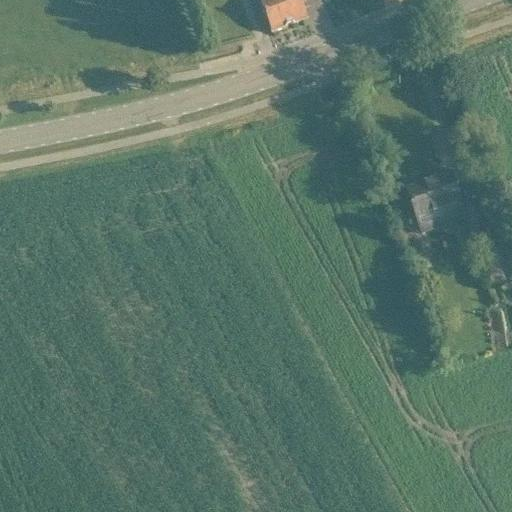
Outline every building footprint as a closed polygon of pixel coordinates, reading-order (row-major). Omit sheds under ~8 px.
[(261,0),(263,4),(260,5),(272,36),(308,22),(299,0),(261,0)] [(451,179),(407,194),(412,206),(410,207),(411,211),(413,214),(414,214),(418,225),(447,215),(451,227),(465,222),(474,249),(491,243),(484,224),(477,206),(462,211),(451,179)] [(511,229),(506,216),(495,222),(505,243),(508,242),(511,239),(511,229)] [(505,243),(502,245),(511,267),(511,239),(508,242),(505,243)] [(421,256),(406,262),(413,278),(428,272),(421,256)]
